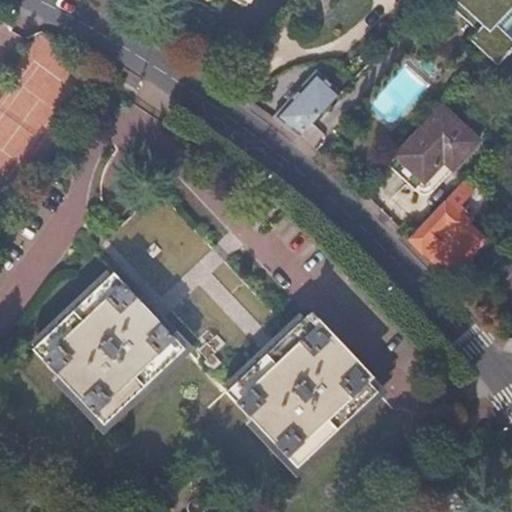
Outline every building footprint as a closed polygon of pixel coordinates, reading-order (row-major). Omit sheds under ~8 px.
[(511,0),(445,0),(471,23),(476,17),(482,23),(477,29),(469,37),(497,63),(507,52),(508,53),(511,48),(511,37),(497,23),(511,6),(511,0)] [(511,37),(511,6),(497,23),(511,37)] [(476,17),(471,23),(477,29),(482,23),(476,17)] [(390,123),(425,86),(406,68),(371,104),(390,123)] [(317,69),(274,115),(286,123),(301,134),(339,90),(340,90),(317,69)] [(480,138),(442,103),(397,152),(425,178),(443,158),(453,166),(480,138)] [(410,236),(431,259),(473,214),(461,203),(475,187),(464,177),(410,236)] [(103,423),(184,348),(115,273),(34,347),(103,423)] [(226,388),(294,464),(377,390),(309,314),(226,388)] [(243,511),(231,501),(220,511),(243,511)]
